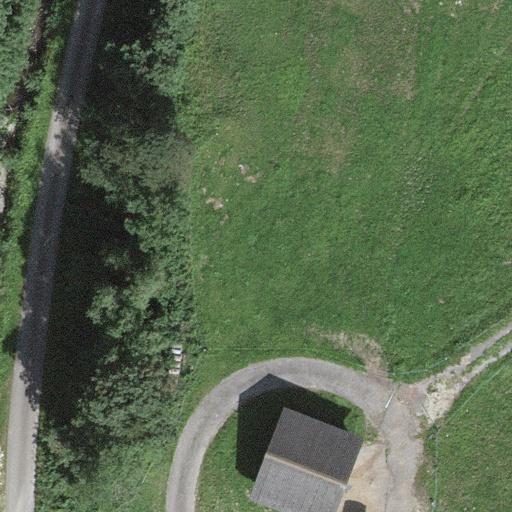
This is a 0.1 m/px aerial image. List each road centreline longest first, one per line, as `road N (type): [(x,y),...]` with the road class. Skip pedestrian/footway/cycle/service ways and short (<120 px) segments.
road 1 (track): [(95,0),(52,186),(28,380),(23,511)]
road 2 (track): [(397,511),(407,466),(388,411),(330,370),(296,368),(243,383),(205,422),(186,463),(183,511)]
road 3 (track): [(388,411),(511,335)]
